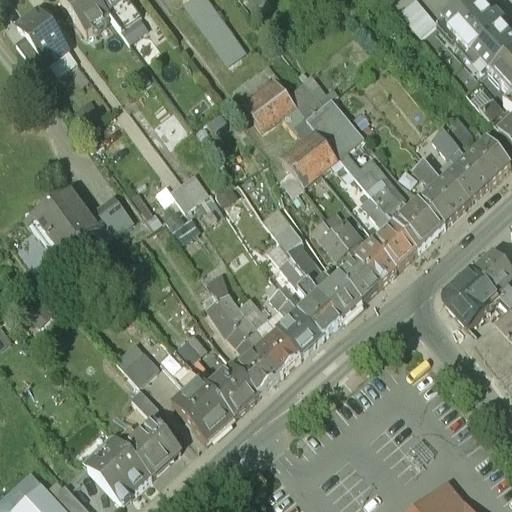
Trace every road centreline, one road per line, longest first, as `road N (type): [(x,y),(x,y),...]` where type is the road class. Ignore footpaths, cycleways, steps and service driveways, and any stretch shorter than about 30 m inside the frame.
road 1 (tertiary): [(412,304),(175,511)]
road 2 (residential): [(511,431),(412,304)]
road 3 (tertiary): [(511,211),(412,304)]
